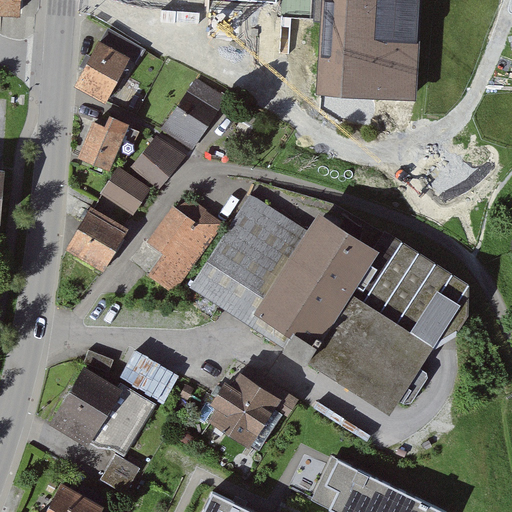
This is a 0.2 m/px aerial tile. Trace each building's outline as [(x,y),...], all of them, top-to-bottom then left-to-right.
[(0,0),(0,14),(19,15),(19,0),(0,0)] [(315,0),(314,30),(320,30),(317,95),(417,101),(421,0),(315,0)] [(100,43),(76,89),(107,105),(131,59),(135,62),(143,47),(113,31),(105,46),(100,43)] [(222,112),(189,93),(166,134),(199,152),(222,112)] [(92,123),(77,159),(109,172),(115,156),(127,164),(141,134),(129,128),(129,125),(107,116),(102,127),(92,123)] [(186,159),(157,141),(135,169),(160,191),(186,159)] [(134,217),(152,191),(121,170),(103,196),(134,217)] [(306,232),(251,196),(197,279),(253,315),(306,232)] [(175,297),(226,226),(193,201),(175,208),(148,243),(163,256),(149,276),(175,297)] [(69,251),(105,274),(130,231),(93,209),(69,251)] [(377,252),(317,214),(306,232),(253,315),(313,353),(377,252)] [(377,252),(313,353),(394,405),(470,286),(388,234),(377,252)] [(123,394),(83,370),(48,425),(86,448),(92,437),(125,458),(157,407),(127,388),(123,394)] [(248,448),(279,399),(239,374),(231,387),(223,382),(208,406),(214,409),(206,422),(248,448)] [(329,419),(287,393),(280,405),(323,430),(329,419)] [(447,511),(448,511),(332,453),(328,461),(309,499),(334,511),(447,511)] [(98,511),(103,505),(63,482),(45,511),(98,511)] [(262,511),(214,488),(202,511),(262,511)]
